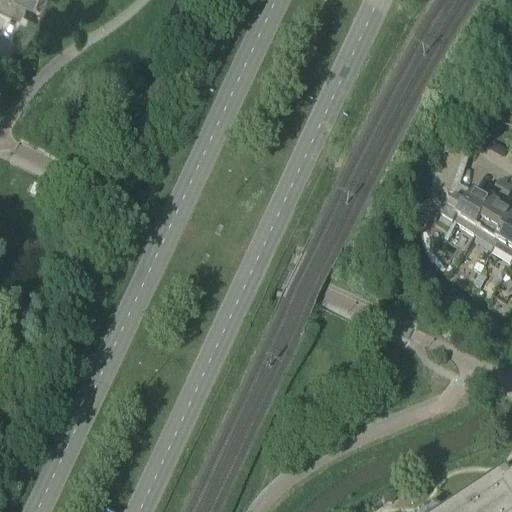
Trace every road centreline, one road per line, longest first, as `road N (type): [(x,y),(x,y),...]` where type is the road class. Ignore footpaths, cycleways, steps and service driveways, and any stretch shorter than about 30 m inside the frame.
road 1 (secondary): [(281,0),(40,511)]
road 2 (secondary): [(141,511),(379,0)]
